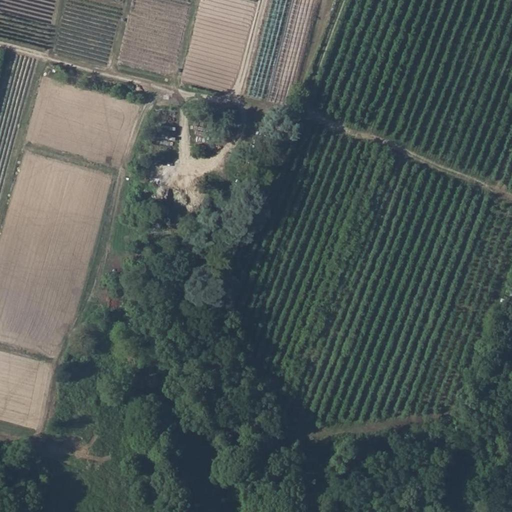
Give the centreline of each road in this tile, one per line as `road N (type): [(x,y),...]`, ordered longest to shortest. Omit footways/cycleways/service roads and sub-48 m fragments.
road 1 (track): [(0,431),(32,438),(42,423),(67,330),(93,301),(141,118),(166,90),(0,47)]
road 2 (track): [(166,90),(233,100),(262,0)]
